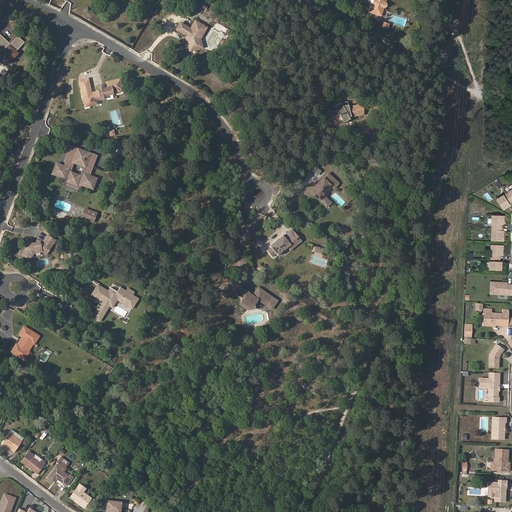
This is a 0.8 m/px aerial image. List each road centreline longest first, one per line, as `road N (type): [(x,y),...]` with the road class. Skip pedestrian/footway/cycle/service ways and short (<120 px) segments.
road 1 (residential): [(260,195),(206,104),(75,26)]
road 2 (residential): [(0,226),(75,26)]
